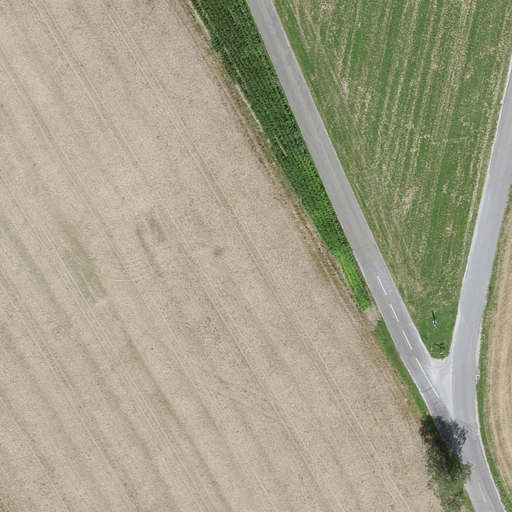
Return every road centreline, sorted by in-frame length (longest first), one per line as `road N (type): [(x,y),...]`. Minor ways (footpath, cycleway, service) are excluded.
road 1 (unclassified): [(448,406),(370,267),(256,0)]
road 2 (unclassified): [(448,406),(511,116)]
